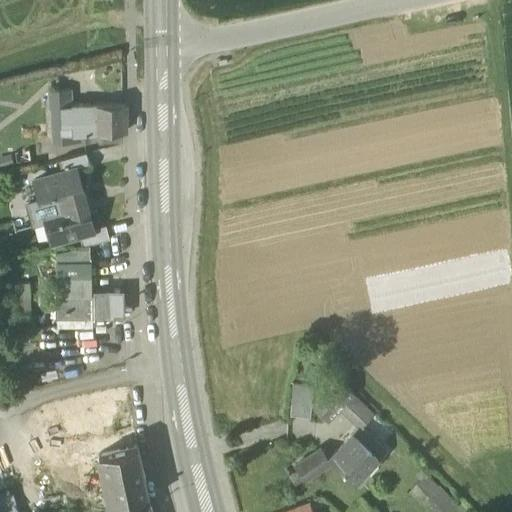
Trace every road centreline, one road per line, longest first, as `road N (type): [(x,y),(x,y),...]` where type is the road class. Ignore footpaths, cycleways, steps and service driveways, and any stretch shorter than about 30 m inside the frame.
road 1 (secondary): [(200,511),(180,453),(163,334),(158,55)]
road 2 (tertiary): [(158,55),(410,0)]
